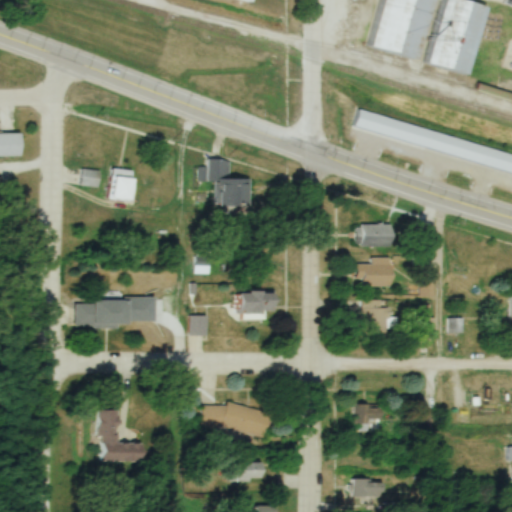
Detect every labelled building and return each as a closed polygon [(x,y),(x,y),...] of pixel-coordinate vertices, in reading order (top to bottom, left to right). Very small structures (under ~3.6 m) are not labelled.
[(365,40),(377,0),(428,0),(412,54),(365,40)] [(424,56),(441,0),(465,0),(486,7),(466,70),(424,56)] [(430,129),(511,153),(511,175),(425,149),(430,129)] [(0,156),(17,157),(17,134),(0,134),(0,156)] [(212,208),(245,208),(246,179),(228,179),(228,160),(212,160),(212,208)] [(127,202),(130,175),(108,173),(106,201),(127,202)] [(356,225),(356,247),(388,247),(388,225),(356,225)] [(355,263),(355,288),(389,288),(389,263),(355,263)] [(263,319),(263,312),(272,312),(272,293),(232,293),(232,319),(263,319)] [(360,301),(360,337),(385,337),(385,301),(360,301)] [(74,329),(122,329),(122,302),(74,302),(74,329)] [(205,316),(188,316),(188,336),(205,336),(205,316)] [(199,426),(264,438),(269,414),(204,402),(199,426)] [(355,433),(378,433),(378,406),(355,406),(355,433)] [(101,411),(101,464),(139,463),(139,444),(117,444),(117,411),(101,411)] [(229,464),(229,482),(256,482),(256,464),(229,464)] [(353,498),(381,498),(381,481),(353,481),(353,498)]
